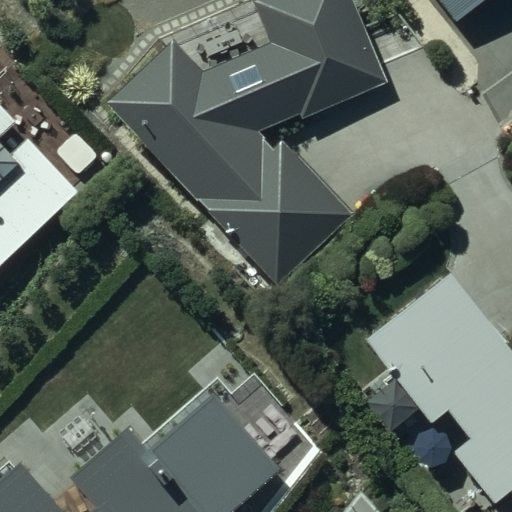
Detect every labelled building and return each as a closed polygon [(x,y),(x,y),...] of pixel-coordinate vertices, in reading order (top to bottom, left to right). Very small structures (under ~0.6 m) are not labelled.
[(167,53),(100,116),(276,290),(348,218),(279,150),(271,158),(252,138),(298,119),(300,124),(384,87),(344,0),(274,0),(250,11),(268,51),(195,81),(167,53)] [(424,0),(449,31),(491,0),(424,0)] [(0,144),(11,133),(0,122),(0,272),(75,201),(24,147),(7,163),(0,154),(0,144)] [(511,368),(440,288),(359,354),(429,432),(443,420),(468,448),(451,463),(494,511),(508,498),(511,502),(511,368)] [(235,511),(274,478),(206,398),(134,460),(121,444),(64,492),(80,511),(42,511),(6,469),(0,473),(0,511),(235,511)]
